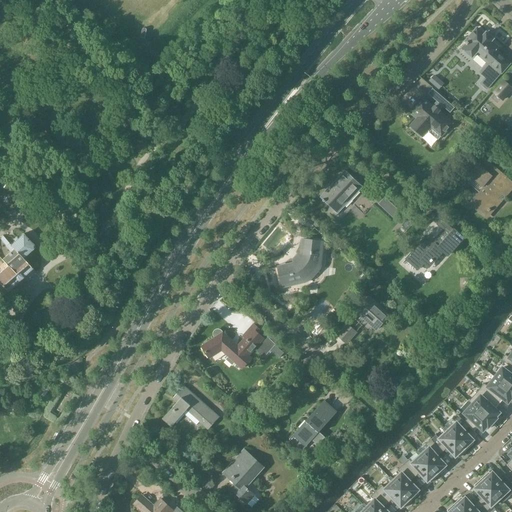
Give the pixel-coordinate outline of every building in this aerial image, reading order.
[(484,35),(477,28),(466,41),(467,42),(465,43),(466,44),(462,49),(472,57),(476,53),(493,68),(491,71),(497,77),(509,63),(497,53),(498,52),(496,50),(500,46),(492,40),(494,38),(486,32),(484,35)] [(439,80),(434,76),(430,80),(435,84),(439,80)] [(494,93),(502,100),(511,88),(511,87),(504,81),(494,93)] [(421,98),(414,107),(421,114),(410,127),(423,137),(431,128),(441,137),(452,124),(438,112),(439,111),(434,107),(433,108),(421,98)] [(485,215),(511,183),(511,180),(481,155),(476,161),(472,158),(463,168),(487,190),(474,205),(485,215)] [(345,170),(320,197),(335,211),(334,211),(337,215),(338,213),(337,212),(338,212),(336,210),(342,204),(344,206),(351,198),(351,199),(359,191),(358,190),(362,186),(363,187),(345,170)] [(400,211),(385,197),(378,204),(393,218),(400,211)] [(423,240),(406,258),(418,269),(425,262),(428,265),(441,250),(444,252),(447,255),(463,238),(441,219),(436,224),(444,231),(434,243),(431,240),(427,244),(423,240)] [(11,245),(3,236),(0,238),(7,245),(6,246),(10,251),(2,259),(7,265),(0,271),(0,283),(8,291),(11,294),(12,294),(21,285),(21,284),(18,281),(23,277),(26,280),(27,280),(35,273),(35,272),(32,268),(23,258),(33,249),(33,244),(23,233),(11,245)] [(292,264),(279,267),(283,286),(306,281),(308,281),(310,279),(313,275),(319,269),(320,267),(320,266),(321,263),(323,242),(303,239),(301,253),(300,256),(298,255),(293,260),(295,262),(292,264)] [(364,314),(379,327),(389,315),(370,298),(369,299),(366,299),(364,301),(364,303),(365,304),(357,313),(362,317),(364,314)] [(305,317),(300,323),(316,338),(326,327),(320,322),(316,327),(305,317)] [(215,338),(202,347),(210,358),(213,357),(215,361),(225,354),(242,370),(253,358),(250,355),(255,349),(264,357),(270,350),(279,358),(284,352),(275,344),(254,325),(244,336),(246,338),(238,346),(223,333),(222,333),(221,331),(220,330),(219,330),(218,330),(217,330),(216,330),(215,330),(215,331),(214,331),(214,332),(214,333),(213,333),(213,334),(214,335),(214,336),(215,338)] [(347,325),(338,335),(347,343),(356,333),(347,325)] [(511,353),(509,357),(505,354),(502,360),(511,367),(511,353)] [(511,367),(502,360),(501,360),(511,367),(508,371),(503,368),(495,377),(511,390),(511,367)] [(511,397),(511,390),(495,377),(488,386),(484,383),(480,388),(499,404),(503,399),(508,403),(511,398),(511,397)] [(40,396),(44,398),(50,388),(46,385),(40,396)] [(181,397),(163,418),(172,426),(183,414),(196,425),(199,422),(208,430),(219,417),(210,409),(184,386),(177,393),(181,397)] [(477,392),(469,401),(493,423),(495,420),(497,418),(496,417),(500,413),(495,408),(499,404),(480,388),(477,392)] [(469,417),(465,422),(470,427),(474,431),(479,427),(483,431),(487,426),(488,427),(493,423),(469,401),(472,404),(464,413),(469,417)] [(322,402),(295,433),(307,444),(313,439),(318,432),(319,432),(324,425),(335,414),(322,402)] [(457,422),(449,429),(448,430),(466,450),(474,443),(472,441),(473,440),(465,431),(470,427),(465,422),(460,426),(457,422)] [(443,443),(438,446),(431,439),(443,452),(447,448),(456,456),(457,455),(459,457),(466,450),(448,430),(447,431),(439,439),(443,443)] [(428,448),(421,454),(420,455),(439,475),(446,469),(444,466),(446,465),(438,456),(443,452),(431,439),(425,444),(428,448)] [(231,463),(223,473),(239,487),(235,492),(248,503),(253,507),(259,499),(254,495),(255,494),(250,490),(250,489),(248,488),(246,487),(264,466),(245,450),(232,465),(231,463)] [(431,482),(439,475),(420,455),(419,456),(412,462),(409,459),(403,464),(415,477),(420,473),(428,481),(429,480),(431,482)] [(397,470),(401,473),(394,480),(393,481),(412,501),(419,494),(417,491),(419,490),(410,481),(415,477),(403,464),(397,470)] [(511,493),(511,482),(506,476),(501,481),(493,472),(491,473),(489,471),(482,478),(500,498),(504,502),(511,493)] [(482,478),(474,485),(476,487),(475,489),(483,497),(478,502),(487,511),(492,511),(496,509),(492,505),(500,498),(482,478)] [(382,485),(376,491),(388,503),(393,498),(401,507),(403,506),(405,508),(412,501),(393,481),(392,482),(385,488),(382,485)] [(388,511),(384,507),(388,503),(376,491),(370,496),(374,500),(367,507),(366,508),(371,511),(388,511)] [(154,506),(141,496),(134,504),(141,510),(142,509),(146,511),(182,511),(177,508),(174,511),(160,499),(158,502),(158,503),(156,505),(155,505),(154,506)] [(487,511),(478,502),(473,506),(465,497),(464,499),(462,496),(454,503),(462,511),(478,511),(483,507),(487,511)] [(462,511),(454,503),(447,510),(448,511),(462,511)]
